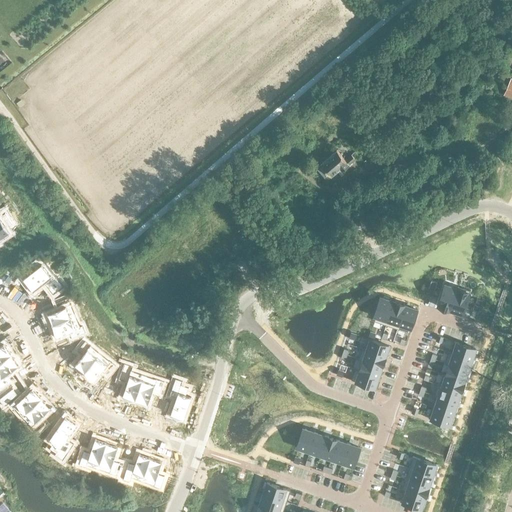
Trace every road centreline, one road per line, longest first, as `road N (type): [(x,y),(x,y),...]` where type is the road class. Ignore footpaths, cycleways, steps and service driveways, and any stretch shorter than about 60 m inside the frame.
road 1 (track): [(0,104),(101,242),(118,245),(406,0)]
road 2 (residential): [(243,319),(201,291),(201,274),(300,183),(334,195),(418,136),(435,134)]
road 3 (residential): [(243,319),(481,204)]
road 4 (residential): [(0,301),(24,324),(46,371),(77,401),(196,448)]
road 5 (residential): [(389,413),(308,382),(243,319)]
road 6 (residential): [(479,329),(425,310),(389,413)]
road 7 (residential): [(435,134),(475,37),(511,60)]
road 8 (residential): [(196,448),(226,340),(243,319)]
